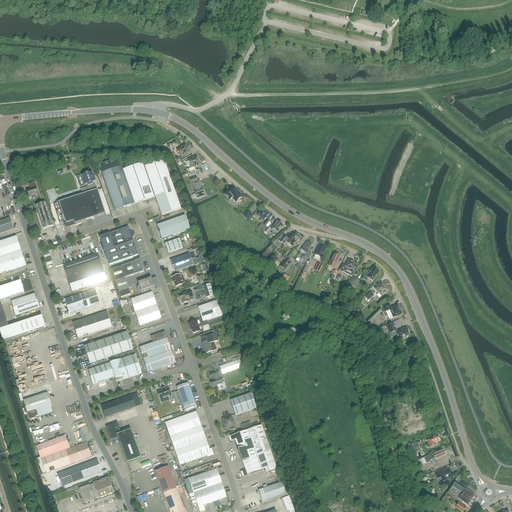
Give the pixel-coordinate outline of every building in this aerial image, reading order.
[(184,155),(189,152),(185,145),(177,150),(181,157),(179,159),(181,162),(186,158),(184,155)] [(194,167),(200,164),(197,157),(188,160),(191,168),(188,169),(190,172),(195,170),(194,167)] [(102,172),(104,180),(124,173),(123,169),(122,170),(121,166),(118,158),(96,166),(98,170),(102,172)] [(145,166),(155,197),(162,215),(181,209),(164,160),(145,166)] [(135,204),(155,197),(145,166),(144,167),(142,163),(123,169),(124,173),(135,204)] [(89,192),(96,190),(94,182),(95,182),(94,181),(95,181),(94,177),(93,178),(92,173),(82,176),(81,177),(80,177),(81,181),(83,182),(84,184),(85,184),(85,185),(86,185),(89,192)] [(104,180),(111,200),(121,197),(125,207),(135,204),(124,173),(104,180)] [(190,179),(192,183),(197,198),(205,195),(203,190),(203,191),(199,181),(200,181),(199,180),(198,181),(196,177),(190,179)] [(31,189),(27,190),(29,196),(38,193),(36,187),(35,182),(29,184),(31,189)] [(228,191),(224,194),(229,201),(232,198),(236,202),(242,197),(234,188),(230,192),(228,191)] [(97,190),(96,190),(89,192),(86,193),(94,218),(95,218),(96,218),(97,217),(105,214),(97,190)] [(74,197),(79,212),(82,222),(83,221),(85,222),(85,221),(94,218),(86,193),(77,196),(76,196),(75,197),(74,197)] [(79,212),(74,197),(66,200),(65,200),(64,201),(59,202),(64,217),(79,212)] [(115,211),(125,207),(121,197),(111,200),(115,211)] [(40,217),(49,214),(45,202),(36,205),(40,217)] [(260,213),(257,215),(261,218),(259,221),(262,223),(266,218),(269,221),(273,217),(264,210),(261,214),(260,213)] [(74,224),(82,222),(79,212),(64,217),(66,224),(73,221),(74,224)] [(49,214),(40,217),(44,229),(53,226),(49,214)] [(185,215),(157,225),(162,240),(190,230),(185,215)] [(0,233),(13,229),(10,218),(0,221),(0,233)] [(277,233),(283,225),(278,221),(272,228),(277,233)] [(128,227),(109,234),(100,237),(109,265),(138,256),(133,241),(133,239),(135,234),(130,232),(128,227)] [(292,247),(299,239),(293,234),(288,240),(284,236),(280,241),(285,245),(287,243),(292,247)] [(83,238),(85,244),(97,241),(95,235),(83,238)] [(0,257),(21,251),(16,236),(0,241),(0,257)] [(165,243),(165,244),(168,253),(183,248),(179,238),(165,243)] [(309,250),(312,245),(307,241),(302,247),(306,249),(306,248),(309,250)] [(319,246),(315,255),(321,258),(326,249),(319,246)] [(0,273),(26,265),(21,251),(0,257),(0,273)] [(334,268),(340,256),(334,253),(328,265),(334,268)] [(98,254),(63,265),(72,292),(106,280),(98,254)] [(190,254),(173,260),(177,271),(194,266),(190,254)] [(131,263),(135,275),(144,271),(140,260),(131,263)] [(285,271),(291,264),(286,260),(280,266),(285,271)] [(345,273),(347,269),(353,272),(357,264),(349,260),(345,266),(343,265),(340,270),(345,273)] [(135,275),(131,263),(111,270),(121,298),(131,295),(125,278),(135,275)] [(366,271),(362,278),(365,281),(368,279),(373,282),(379,273),(378,272),(379,271),(376,269),(375,270),(373,268),(371,271),(370,271),(368,273),(366,271)] [(180,275),(172,277),(174,281),(173,281),(173,283),(174,283),(176,287),(183,284),(180,275)] [(353,277),(350,283),(356,287),(360,281),(353,277)] [(151,278),(138,282),(141,291),(153,286),(151,278)] [(20,281),(0,287),(0,300),(24,292),(20,281)] [(388,290),(381,283),(375,289),(379,293),(376,296),(379,299),(381,296),(388,290)] [(203,286),(205,294),(207,298),(214,295),(210,284),(203,286)] [(70,313),(100,304),(95,290),(65,299),(70,313)] [(191,290),(178,295),(181,301),(182,300),(183,303),(188,301),(189,301),(194,299),(193,297),(192,297),(193,296),(191,290)] [(370,292),(365,297),(368,300),(373,295),(375,292),(374,291),(371,293),(370,292)] [(135,313),(157,305),(152,292),(130,300),(135,313)] [(35,294),(11,302),(16,316),(39,308),(35,294)] [(203,322),(207,320),(222,315),(217,301),(198,307),(202,319),(203,322)] [(389,304),(382,307),(385,313),(390,310),(390,311),(388,312),(391,318),(392,317),(392,318),(401,314),(397,305),(391,307),(389,304)] [(161,316),(157,305),(135,313),(140,326),(159,319),(161,316)] [(78,339),(112,328),(107,312),(73,323),(78,339)] [(18,323),(22,335),(46,327),(42,316),(18,323)] [(115,321),(117,327),(125,324),(123,318),(115,321)] [(202,319),(190,323),(191,327),(190,327),(192,329),(193,333),(203,330),(200,322),(203,322),(202,319)] [(0,332),(3,341),(12,338),(9,327),(7,322),(0,323),(0,332)] [(18,323),(9,327),(12,338),(22,335),(18,323)] [(390,334),(396,331),(394,327),(395,327),(393,323),(386,326),(390,334)] [(399,340),(409,335),(406,328),(396,332),(399,340)] [(127,332),(103,340),(84,347),(89,363),(133,349),(127,332)] [(153,343),(139,348),(144,360),(153,357),(171,350),(165,332),(151,337),(153,343)] [(206,342),(202,343),(206,353),(216,350),(214,343),(211,344),(211,343),(219,340),(216,332),(204,337),(206,342)] [(171,350),(153,357),(157,369),(176,363),(171,350)] [(135,355),(123,359),(129,378),(142,374),(135,355)] [(153,357),(144,360),(148,372),(157,369),(153,357)] [(123,359),(110,363),(115,377),(116,382),(129,378),(123,359)] [(220,367),(221,370),(222,374),(242,367),(240,360),(220,367)] [(93,384),(115,377),(110,363),(88,370),(93,384)] [(32,365),(30,367),(39,377),(41,375),(32,365)] [(210,374),(212,378),(213,378),(213,380),(211,381),(213,387),(217,386),(219,391),(226,388),(224,383),(223,383),(219,371),(210,374)] [(29,393),(26,379),(15,382),(16,389),(20,389),(21,394),(29,393)] [(188,383),(177,387),(178,391),(179,395),(185,411),(196,407),(188,383)] [(162,391),(157,392),(160,400),(169,397),(170,401),(176,398),(175,396),(179,395),(178,391),(171,394),(169,388),(166,389),(165,388),(162,389),(162,391)] [(23,401),(28,414),(30,420),(36,418),(36,417),(53,412),(51,407),(52,406),(48,393),(23,401)] [(230,401),(235,413),(235,415),(256,408),(251,393),(230,401)] [(131,395),(101,406),(106,419),(136,408),(136,407),(141,405),(137,394),(131,396),(131,395)] [(53,415),(56,432),(76,429),(73,411),(53,415)] [(170,437),(201,426),(196,412),(165,423),(170,437)] [(223,419),(224,422),(226,429),(229,428),(230,430),(231,430),(234,429),(235,428),(234,426),(235,426),(231,416),(223,419)] [(77,426),(83,424),(81,417),(75,419),(77,426)] [(118,422),(106,427),(111,440),(118,437),(127,463),(141,457),(131,429),(121,433),(118,422)] [(252,444),(267,439),(262,425),(229,437),(230,442),(235,440),(238,449),(252,444)] [(175,451),(185,447),(206,440),(201,426),(170,437),(175,451)] [(434,443),(440,440),(437,435),(430,438),(431,439),(427,441),(430,448),(436,446),(434,443)] [(86,443),(70,449),(65,436),(36,447),(46,474),(91,457),(90,453),(88,447),(86,443)] [(277,469),(267,439),(252,444),(257,456),(261,470),(266,469),(267,473),(277,469)] [(185,447),(190,461),(207,455),(207,457),(214,454),(212,448),(209,449),(206,440),(185,447)] [(418,444),(420,443),(420,441),(411,444),(413,447),(415,451),(420,449),(418,444)] [(257,456),(252,444),(238,449),(242,461),(257,456)] [(180,465),(190,461),(185,447),(175,451),(180,465)] [(443,450),(433,454),(424,458),(426,462),(430,461),(429,459),(434,456),(435,459),(438,458),(446,455),(443,450)] [(257,456),(242,461),(245,470),(241,472),(243,477),(261,470),(257,456)] [(90,463),(95,475),(101,472),(97,460),(90,463)] [(78,481),(95,475),(90,463),(73,469),(78,481)] [(164,495),(177,491),(168,466),(155,471),(164,495)] [(78,481),(73,469),(58,475),(62,487),(78,481)] [(205,481),(219,476),(217,469),(203,474),(205,481)] [(443,481),(452,476),(449,470),(443,473),(441,470),(435,473),(437,478),(441,476),(443,481)] [(280,472),(276,474),(279,483),(285,481),(282,473),(281,474),(280,472)] [(201,491),(208,488),(205,481),(203,474),(196,477),(201,491)] [(222,483),(219,476),(205,481),(208,488),(222,483)] [(93,483),(94,484),(90,485),(90,484),(78,489),(84,504),(95,500),(95,499),(99,498),(114,492),(108,477),(93,483)] [(201,491),(196,477),(189,479),(193,493),(201,491)] [(282,482),(258,490),(262,502),(286,494),(282,482)] [(226,495),(222,483),(208,488),(213,502),(227,497),(226,496),(227,495),(226,495)] [(474,496),(454,483),(447,493),(458,501),(458,500),(462,502),(463,502),(468,505),(474,496)] [(193,493),(189,495),(193,504),(197,503),(200,511),(205,510),(204,506),(213,502),(208,488),(201,491),(193,493)] [(185,511),(177,491),(164,495),(170,511),(185,511)] [(462,511),(463,511),(466,507),(459,502),(457,505),(454,502),(452,505),(456,507),(455,508),(462,511)]
